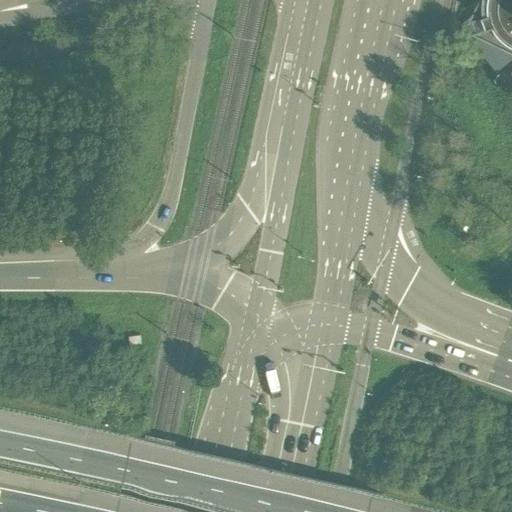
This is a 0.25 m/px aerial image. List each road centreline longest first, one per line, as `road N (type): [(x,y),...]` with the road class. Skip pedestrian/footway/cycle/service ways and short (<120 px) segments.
road 1 (motorway): [(307,511),(0,445)]
road 2 (motorway): [(203,28),(165,207),(155,227),(102,276)]
road 3 (motorway): [(499,340),(407,286),(384,258),(349,171)]
road 4 (motorway): [(277,162),(230,235),(206,251),(102,276)]
road 5 (motorway): [(499,340),(411,343),(321,325)]
road 6 (secondary): [(349,171),(389,0)]
road 7 (motorway): [(257,317),(199,282),(102,276)]
road 8 (secondary): [(277,162),(275,227),(257,317)]
road 9 (secondary): [(321,325),(349,171)]
road 10 (secondary): [(249,371),(219,511)]
road 11 (secondary): [(299,42),(277,162)]
road 12 (motorway): [(2,10),(34,16),(120,0)]
